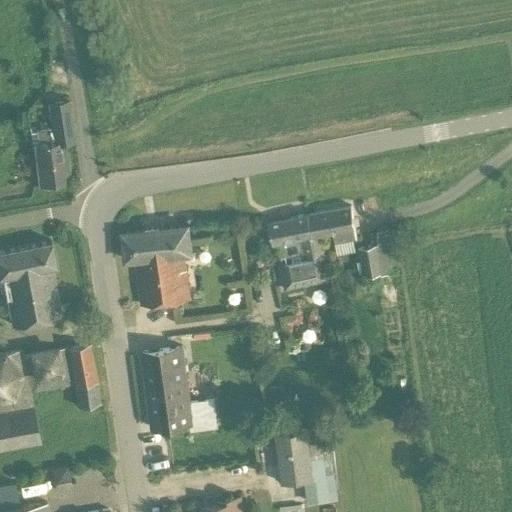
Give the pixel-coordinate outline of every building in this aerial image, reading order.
[(36,128),(38,145),(35,145),(40,185),(67,182),(62,141),(61,142),(58,125),(74,123),(69,90),(46,93),(51,126),(36,128)] [(351,205),(308,213),(311,232),(318,231),(332,229),(337,254),(355,250),(353,237),(356,236),(351,205)] [(308,213),(268,220),(272,240),(278,239),(282,262),(280,262),(284,288),(329,279),(328,274),(318,231),(311,232),(308,213)] [(184,252),(192,251),(188,222),(122,231),(125,259),(135,258),(141,304),(189,297),(184,252)] [(12,325),(61,315),(51,263),(56,262),(51,239),(0,248),(0,273),(3,273),(5,285),(7,295),(6,295),(12,325)] [(378,243),(357,247),(362,276),(380,273),(380,274),(396,272),(392,240),(378,243)] [(101,403),(98,380),(91,343),(66,347),(60,348),(59,345),(28,351),(29,354),(22,355),(21,348),(7,351),(4,348),(0,348),(0,450),(40,442),(33,405),(33,406),(30,392),(73,385),(76,406),(101,403)] [(190,402),(182,345),(141,351),(151,427),(190,422),(191,429),(218,425),(214,399),(190,402)] [(280,384),(266,386),(269,405),(283,403),(280,384)] [(280,483),(305,479),(307,502),(338,499),(329,428),(308,431),(307,429),(274,434),(280,483)] [(0,483),(0,511),(108,511),(108,509),(90,511),(48,511),(47,500),(20,505),(15,481),(0,483)] [(225,499),(225,502),(204,505),(205,511),(242,511),(241,497),(225,499)]
